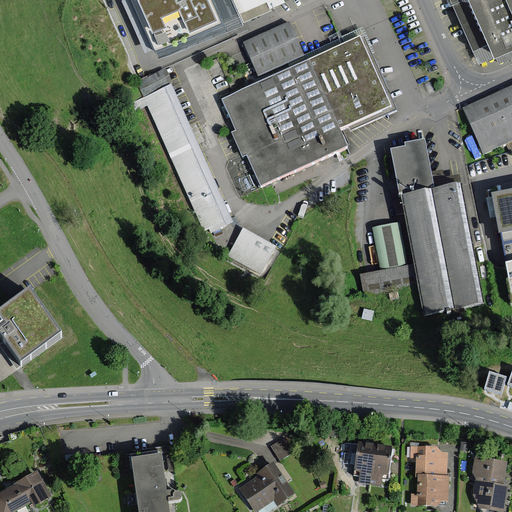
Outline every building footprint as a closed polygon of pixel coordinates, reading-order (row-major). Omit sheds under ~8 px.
[(221,23),(211,0),(132,0),(155,52),(221,23)] [(235,0),(244,19),(285,0),(235,0)] [(496,53),(511,46),(511,0),(452,0),(474,50),(492,42),(496,53)] [(291,23),(245,43),(259,76),(305,56),(291,23)] [(362,38),(223,100),(247,154),(229,162),(227,168),(240,197),(349,149),(340,130),(392,107),(362,38)] [(166,69),(137,82),(206,237),(232,226),(170,85),(173,84),(166,69)] [(511,87),(463,108),(483,154),(511,141),(511,87)] [(483,304),(460,185),(434,190),(425,141),(406,144),(407,148),(391,151),(423,315),(483,304)] [(434,184),(444,182),(443,174),(432,177),(434,184)] [(505,263),(511,261),(511,189),(492,193),(499,234),(500,234),(505,263)] [(360,277),(364,297),(417,287),(413,266),(403,268),(395,227),(379,230),(387,272),(360,277)] [(260,275),(276,248),(242,229),(227,256),(260,275)] [(0,313),(0,338),(21,367),(62,338),(30,292),(14,304),(0,313)] [(507,378),(490,372),(484,390),(494,393),(502,395),(507,378)] [(294,452),(285,439),(271,448),(280,462),(294,452)] [(360,482),(370,484),(375,449),(358,446),(354,476),(361,476),(360,482)] [(415,475),(416,475),(446,476),(446,453),(440,453),(436,447),(411,447),(411,458),(415,458),(415,475)] [(391,451),(375,449),(370,484),(381,485),(382,479),(387,480),(391,451)] [(131,456),(139,511),(170,511),(169,503),(178,501),(180,500),(181,498),(181,496),(180,494),(177,493),(168,494),(161,452),(131,456)] [(477,480),(503,485),(507,464),(476,459),(474,474),(477,480)] [(239,491),(253,511),(258,511),(273,502),(276,506),(292,495),(272,466),(256,476),(257,478),(239,491)] [(36,474),(22,482),(33,501),(35,505),(50,497),(36,474)] [(446,476),(416,475),(416,496),(411,496),(411,507),(436,507),(441,502),(448,502),(448,476),(446,476)] [(508,486),(503,485),(477,480),(474,495),(480,507),(503,511),(508,486)] [(13,511),(33,501),(22,482),(0,494),(0,511),(13,511)]
